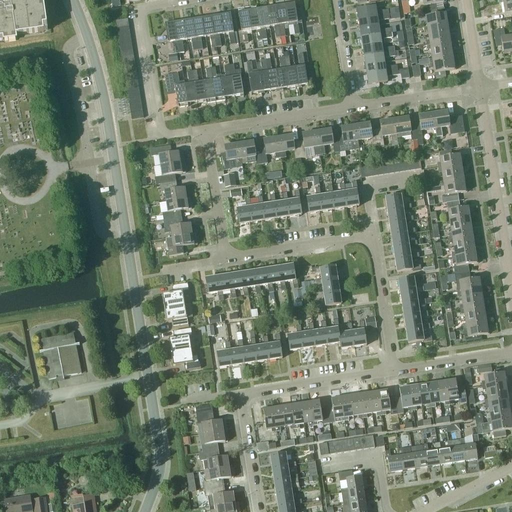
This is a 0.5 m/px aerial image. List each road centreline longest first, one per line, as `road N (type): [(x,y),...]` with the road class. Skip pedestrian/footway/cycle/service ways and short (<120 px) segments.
road 1 (residential): [(144,511),(159,448),(98,72),(72,0)]
road 2 (residential): [(225,259),(205,130),(352,108)]
road 3 (residential): [(511,298),(480,88)]
road 4 (residential): [(239,394),(392,371)]
road 5 (residential): [(225,259),(371,234)]
road 6 (residential): [(392,371),(371,234)]
road 7 (residential): [(352,108),(480,88)]
road 8 (residential): [(392,371),(511,352)]
